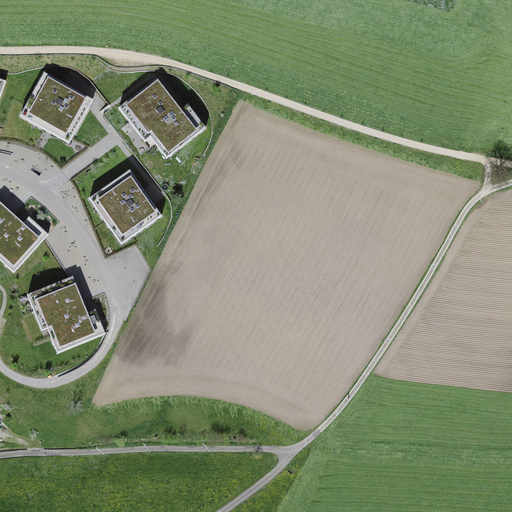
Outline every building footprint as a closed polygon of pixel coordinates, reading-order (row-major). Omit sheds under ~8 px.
[(93,100),(44,73),(20,116),(69,143),(93,100)] [(181,110),(156,79),(118,108),(145,142),(150,138),(167,159),(206,128),(187,105),(181,110)] [(162,216),(130,170),(89,199),(121,244),(162,216)] [(23,223),(0,202),(0,260),(14,273),(48,234),(29,217),(23,223)] [(87,312),(73,276),(27,295),(42,331),(47,328),(57,353),(105,333),(95,309),(87,312)]
